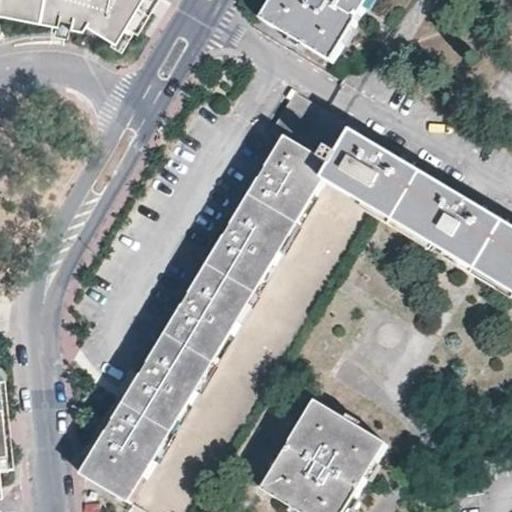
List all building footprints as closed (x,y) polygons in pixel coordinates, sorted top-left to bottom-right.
[(0,0),(0,13),(78,24),(109,44),(122,24),(136,31),(155,1),(154,0),(0,0)] [(370,0),(275,0),(264,21),(299,42),(315,51),(334,63),(370,0)] [(133,504),(326,183),(355,136),(359,130),(328,111),(297,93),(273,132),(288,141),(85,476),(133,504)] [(376,212),(511,295),(511,230),(474,208),(386,155),(355,136),(326,183),(376,212)] [(350,511),(389,447),(319,404),(266,491),(301,511),(300,511),(350,511)]
